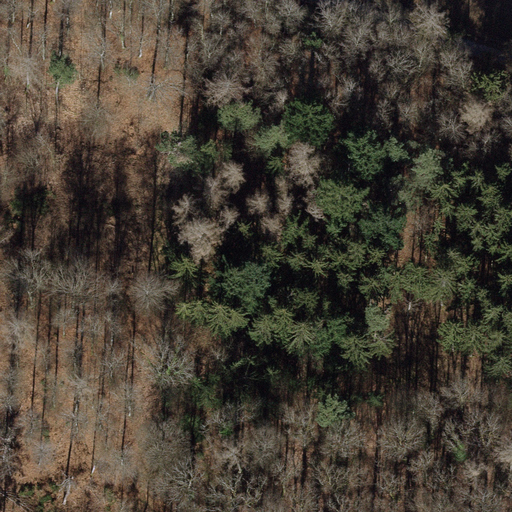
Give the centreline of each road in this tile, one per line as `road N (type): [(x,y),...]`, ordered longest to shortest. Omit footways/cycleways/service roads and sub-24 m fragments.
road 1 (track): [(202,0),(172,81),(147,511)]
road 2 (unclassified): [(327,0),(511,57)]
